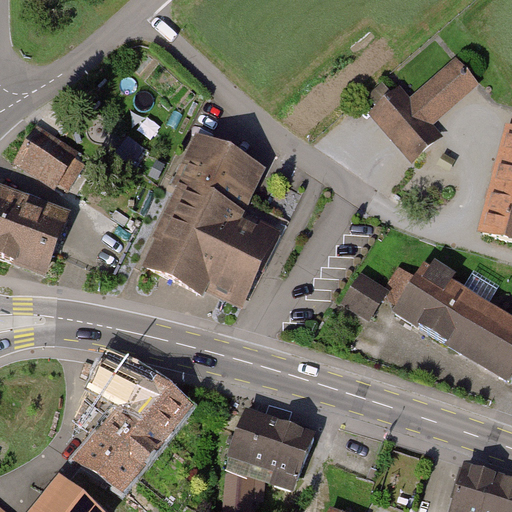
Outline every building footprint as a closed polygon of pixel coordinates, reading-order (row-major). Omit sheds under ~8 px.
[(476,90),(457,68),(403,112),(391,96),(369,114),(416,172),(432,159),(415,139),(476,90)] [(37,123),(15,159),(71,194),(93,157),(37,123)] [(511,125),(481,234),(511,242),(511,125)] [(264,177),(201,147),(143,266),(206,297),(212,284),(245,300),(281,225),(249,209),(264,177)] [(67,219),(0,195),(0,263),(45,278),(67,219)] [(391,292),(364,277),(345,310),(374,327),(382,314),(511,390),(511,329),(406,267),(391,292)] [(128,410),(83,467),(121,491),(189,412),(152,380),(108,362),(92,389),(128,410)] [(314,441),(247,418),(230,461),(224,511),(250,511),(252,493),(293,493),(314,441)] [(511,511),(511,491),(466,478),(455,511),(511,511)] [(1,511),(0,511),(95,511),(63,484),(40,511),(1,511)]
